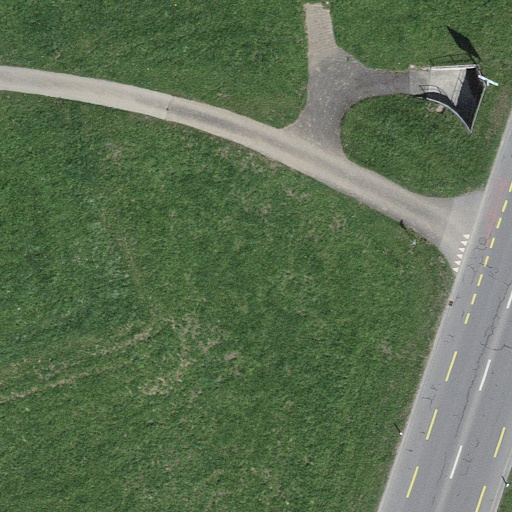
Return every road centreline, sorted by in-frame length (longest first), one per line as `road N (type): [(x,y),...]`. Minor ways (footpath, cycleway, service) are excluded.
road 1 (track): [(0,81),(212,120),(511,251)]
road 2 (track): [(303,157),(339,87),(406,76),(444,84),(476,116),(511,186)]
road 3 (primary): [(511,300),(440,511)]
